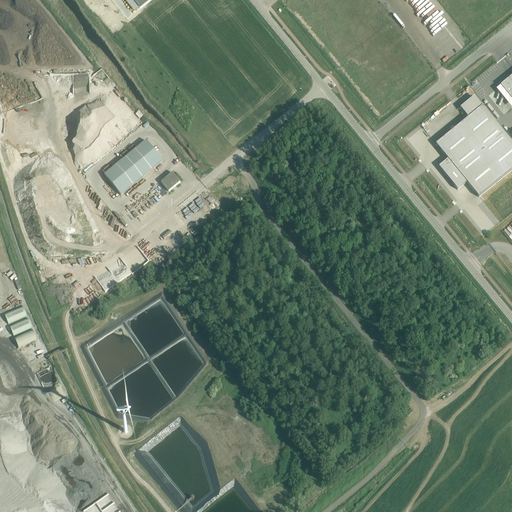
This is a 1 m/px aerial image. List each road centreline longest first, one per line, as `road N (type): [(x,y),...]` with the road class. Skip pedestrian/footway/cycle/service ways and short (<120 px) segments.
road 1 (track): [(233,158),(261,205),(448,428),(443,453),(407,511)]
road 2 (track): [(169,511),(119,451),(66,320),(88,282),(201,183)]
road 3 (unknown): [(37,191),(55,239),(124,250),(83,192),(46,83)]
road 4 (tertiary): [(511,316),(369,142)]
road 5 (unclassified): [(369,142),(511,25)]
road 6 (unclassified): [(321,85),(201,183)]
